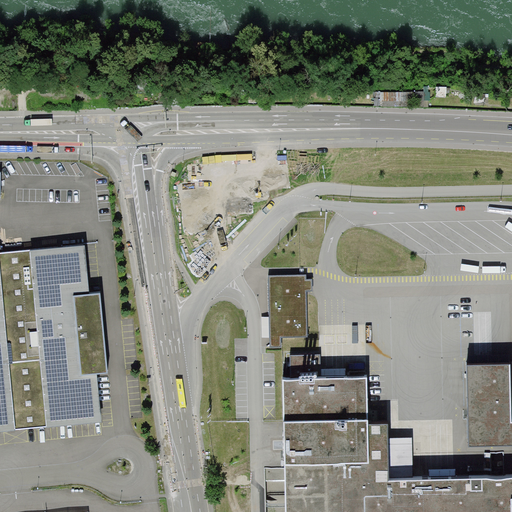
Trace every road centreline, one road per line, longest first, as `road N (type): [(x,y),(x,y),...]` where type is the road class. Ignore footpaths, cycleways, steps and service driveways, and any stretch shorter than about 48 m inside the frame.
road 1 (secondary): [(194,511),(148,206)]
road 2 (primary): [(216,130),(511,134)]
road 3 (primary): [(0,134),(137,133)]
road 4 (unclassified): [(0,479),(120,467)]
